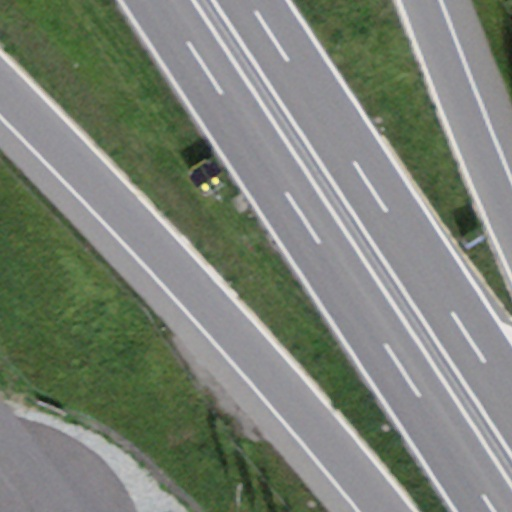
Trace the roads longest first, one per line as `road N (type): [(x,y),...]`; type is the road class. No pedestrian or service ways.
road 1 (trunk): [(160,0),(496,511)]
road 2 (trunk): [(0,79),(122,204),(384,511)]
road 3 (trunk): [(511,409),(242,0)]
road 4 (trunk): [(511,228),(422,0)]
